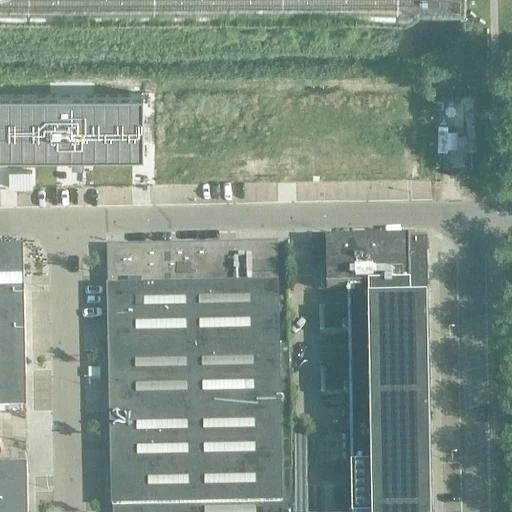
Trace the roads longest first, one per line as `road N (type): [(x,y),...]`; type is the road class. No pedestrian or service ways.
road 1 (unclassified): [(473,214),(71,221)]
road 2 (unclassified): [(479,511),(473,214)]
road 3 (unclassified): [(74,511),(71,221)]
